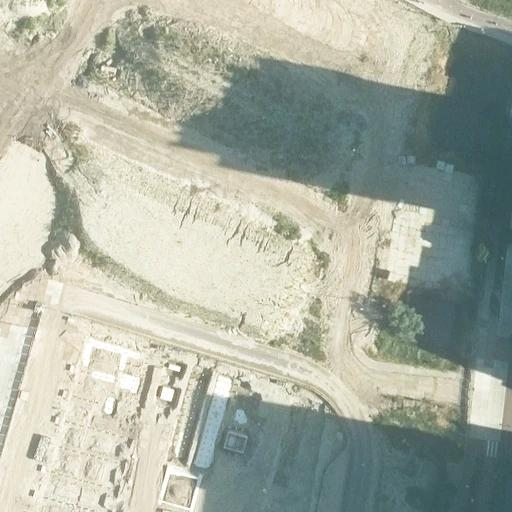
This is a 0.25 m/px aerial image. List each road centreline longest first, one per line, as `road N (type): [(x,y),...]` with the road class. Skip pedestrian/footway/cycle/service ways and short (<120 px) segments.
road 1 (residential): [(370,384),(347,370),(340,352),(350,267),(340,239),(31,91)]
road 2 (residential): [(62,302),(291,372),(370,384)]
road 3 (residential): [(497,399),(370,384)]
